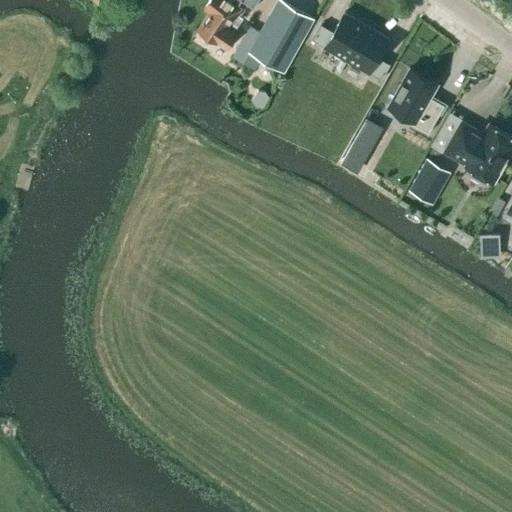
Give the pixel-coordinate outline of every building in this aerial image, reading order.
[(209,0),(204,9),(209,12),(197,30),(217,44),(218,43),(227,50),(238,35),(228,28),(241,8),(237,5),(238,3),(237,2),(238,0),(209,0)] [(284,72),(313,19),(281,0),(277,0),(259,32),(251,28),(233,56),(254,70),(261,58),(284,72)] [(240,0),(254,8),(258,0),(240,0)] [(346,60),(366,25),(344,12),(333,32),(321,25),(312,40),(324,47),(346,60)] [(389,38),(366,25),(346,60),(368,73),(369,73),(381,80),(390,64),(377,57),(389,38)] [(410,70),(388,107),(414,122),(412,125),(428,135),(444,106),(430,98),(437,85),(410,70)] [(504,185),(511,171),(511,134),(501,128),(494,141),(488,137),(489,135),(473,126),(457,155),(479,167),(477,169),(504,185)] [(355,133),(347,147),(361,156),(369,142),(355,133)] [(426,159),(409,189),(422,197),(439,167),(426,159)] [(480,233),(480,249),(500,249),(499,232),(480,233)]
